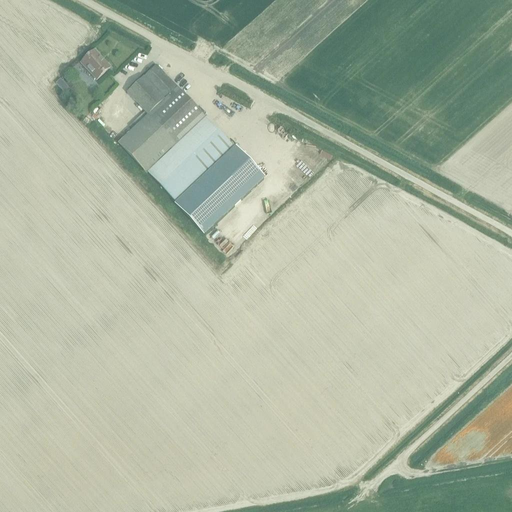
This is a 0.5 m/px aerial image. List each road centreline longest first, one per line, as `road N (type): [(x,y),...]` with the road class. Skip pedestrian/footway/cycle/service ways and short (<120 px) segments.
road 1 (unclassified): [(511,235),(84,0)]
road 2 (unclassified): [(379,477),(511,353)]
